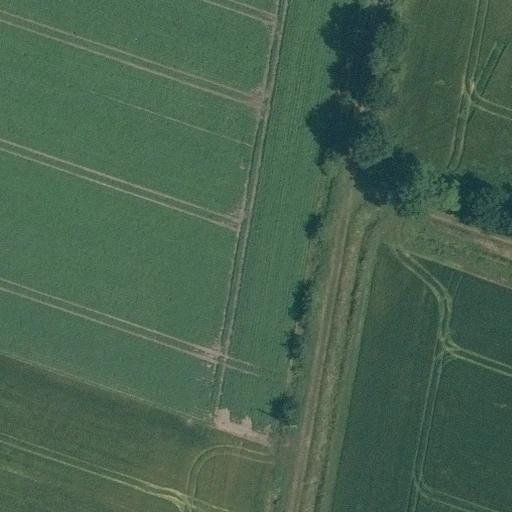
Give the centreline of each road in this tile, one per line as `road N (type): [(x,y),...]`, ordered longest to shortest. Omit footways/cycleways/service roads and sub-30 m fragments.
road 1 (track): [(270,511),(360,0)]
road 2 (track): [(330,173),(511,234)]
